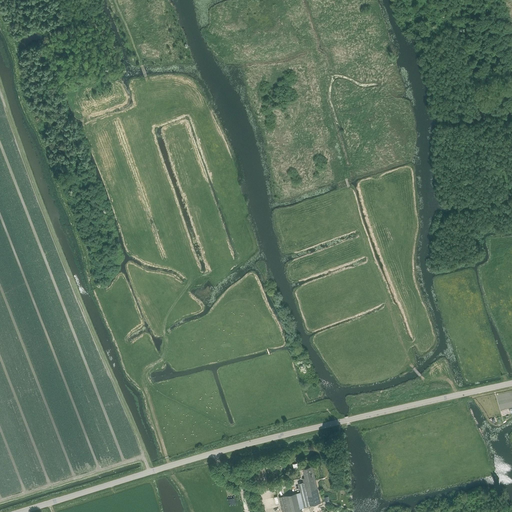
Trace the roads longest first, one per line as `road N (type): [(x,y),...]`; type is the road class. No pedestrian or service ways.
road 1 (unclassified): [(511,383),(237,446),(20,511)]
road 2 (track): [(271,0),(276,21),(302,31),(311,46),(402,347),(423,379),(450,384),(456,395)]
road 3 (track): [(111,0),(143,69),(147,134),(194,275),(163,326),(166,354),(144,370),(146,387)]
